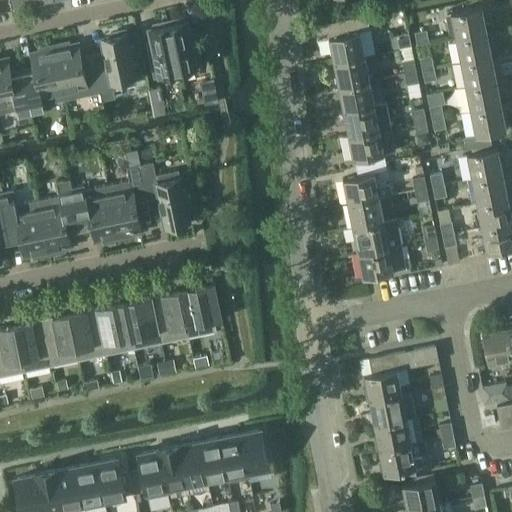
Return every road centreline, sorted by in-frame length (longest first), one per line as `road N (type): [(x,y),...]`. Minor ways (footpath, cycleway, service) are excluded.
road 1 (tertiary): [(307,327),(276,0)]
road 2 (residential): [(222,240),(0,287)]
road 3 (residential): [(447,298),(476,446),(511,439)]
road 4 (tertiary): [(334,511),(307,327)]
road 5 (residential): [(0,33),(158,0)]
road 6 (residential): [(307,327),(447,298)]
